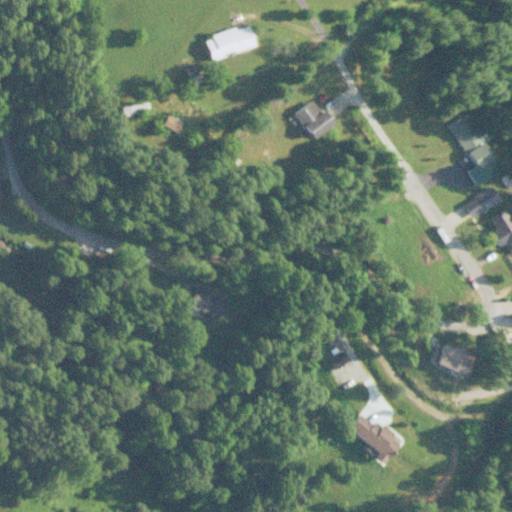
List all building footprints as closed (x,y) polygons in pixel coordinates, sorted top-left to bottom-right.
[(200,37),(207,60),(252,46),(245,25),(232,29),(231,27),(200,37)] [(316,112),(308,100),(290,112),(307,138),(329,123),(320,110),(316,112)] [(472,185),(496,170),(459,113),(442,123),(470,166),(463,171),(472,185)] [(159,126),(174,131),(178,120),(162,114),(159,126)] [(459,203),(467,217),(496,200),(488,186),(459,203)] [(501,242),(507,253),(511,249),(511,223),(502,208),(485,218),(492,229),(487,232),(495,246),(501,242)] [(222,296),(208,293),(209,288),(190,284),(185,309),(219,316),(222,296)] [(509,348),(505,328),(494,331),(499,351),(509,348)] [(459,375),(468,354),(440,342),(431,363),(459,375)] [(345,360),(340,352),(326,361),(331,368),(345,360)] [(381,460),(395,443),(387,437),(391,432),(378,422),(374,428),(355,413),(342,429),(381,460)]
